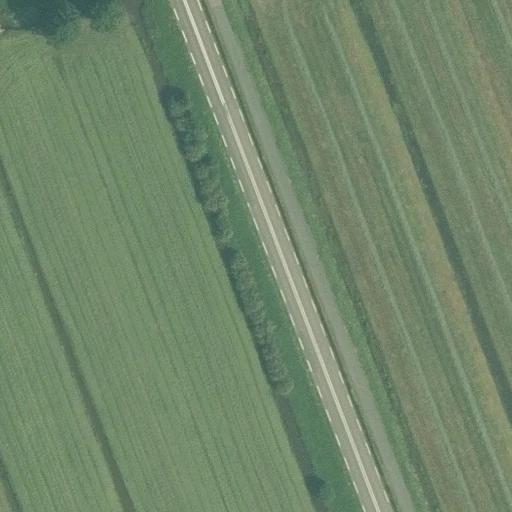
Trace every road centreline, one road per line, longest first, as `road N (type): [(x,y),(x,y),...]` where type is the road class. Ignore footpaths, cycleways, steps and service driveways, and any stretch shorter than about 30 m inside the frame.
road 1 (primary): [(377,511),(183,0)]
road 2 (unclassified): [(407,511),(214,0)]
